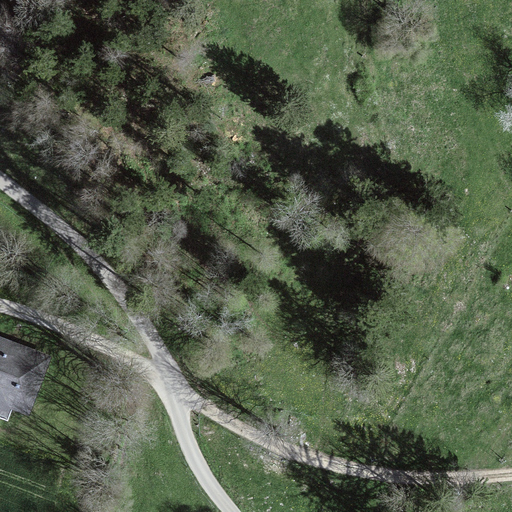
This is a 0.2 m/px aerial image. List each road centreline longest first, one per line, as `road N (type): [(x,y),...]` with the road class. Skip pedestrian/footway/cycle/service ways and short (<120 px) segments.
road 1 (unclassified): [(228,511),(185,445),(183,413),(147,321),(89,256),(0,184)]
road 2 (track): [(511,479),(410,484),(329,468),(211,417),(166,380)]
